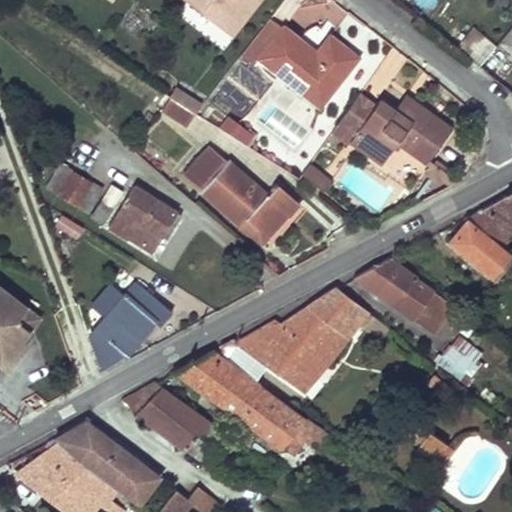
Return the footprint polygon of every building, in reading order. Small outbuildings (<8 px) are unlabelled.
[(187,0),(236,38),(261,5),(254,0),(187,0)] [(265,62),(288,32),(276,23),(249,59),(260,68),(265,62)] [(288,32),(265,62),(310,98),(318,87),(334,100),(356,72),(344,62),(351,52),(335,40),(322,56),(290,31),(288,32)] [(511,50),(511,46),(495,32),(475,57),(494,73),(511,50)] [(364,64),(351,52),(344,62),(356,72),(364,64)] [(171,99),(174,101),(183,88),(158,71),(149,84),(171,99)] [(141,96),(163,111),(171,99),(149,84),(141,96)] [(334,100),(318,87),(310,98),(326,110),(334,100)] [(342,130),(360,142),(357,146),(390,169),(406,148),(434,166),(458,133),(420,106),(409,121),(401,114),(386,104),(383,108),(366,97),(342,130)] [(420,106),(411,100),(401,114),(409,121),(420,106)] [(256,137),(238,125),(231,134),(250,147),(256,137)] [(208,146),(183,175),(242,225),(247,220),(266,237),(286,213),(288,216),(299,203),(277,185),(267,195),(208,146)] [(60,161),(45,185),(88,213),(103,188),(60,161)] [(322,188),(328,181),(315,170),(309,178),(322,188)] [(104,222),(119,190),(105,183),(91,216),(104,222)] [(132,186),(108,225),(125,237),(127,236),(152,252),(170,224),(174,226),(180,215),(132,186)] [(467,220),(502,248),(511,234),(511,190),(464,218),(467,220)] [(449,242),(496,279),(511,257),(511,256),(502,248),(467,220),(449,242)] [(452,304),(388,258),(354,277),(433,333),(451,305),(452,304)] [(104,317),(87,337),(98,370),(126,354),(153,322),(158,327),(172,312),(136,282),(121,298),(108,287),(91,306),(104,317)] [(367,310),(337,288),(282,324),(276,320),(236,342),(266,364),(302,390),(357,322),(367,310)] [(0,366),(1,367),(16,347),(37,319),(0,291),(0,366)] [(357,322),(378,338),(388,326),(367,310),(357,322)] [(222,350),(217,353),(255,380),(266,364),(236,342),(234,338),(219,346),(222,350)] [(434,359),(470,386),(482,369),(451,346),(443,355),(438,352),(434,359)] [(21,351),(16,347),(1,367),(6,371),(21,351)] [(183,377),(283,450),(284,448),(305,421),(258,387),(260,384),(255,380),(217,353),(212,349),(176,369),(183,377)] [(187,450),(203,462),(226,432),(157,384),(154,381),(122,399),(136,413),(164,434),(187,451),(187,450)] [(370,411),(443,463),(453,449),(380,398),(370,411)] [(284,448),(294,455),(305,441),(314,448),(327,431),(307,417),(305,421),(284,448)] [(127,496),(138,503),(159,477),(120,448),(121,447),(86,421),(54,439),(58,443),(77,460),(91,470),(118,490),(127,496)] [(17,474),(67,511),(123,511),(125,510),(111,500),(118,490),(91,470),(77,460),(58,443),(18,472),(17,474)] [(158,511),(183,511),(190,504),(200,511),(212,511),(219,502),(197,485),(188,499),(176,490),(158,511)]
